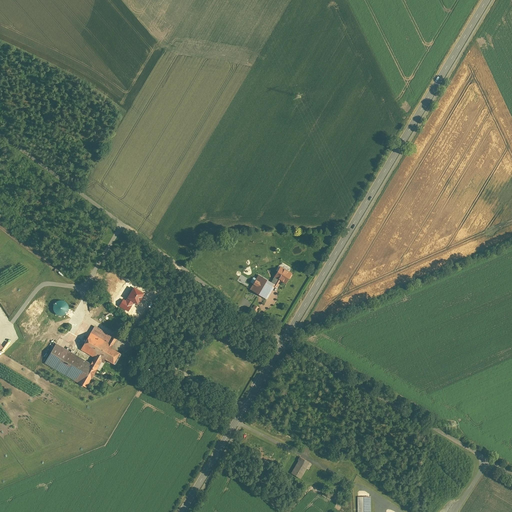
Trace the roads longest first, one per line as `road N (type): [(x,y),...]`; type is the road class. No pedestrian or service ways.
road 1 (secondary): [(283,341),(486,0)]
road 2 (unclassified): [(0,133),(283,341)]
road 3 (unclassified): [(511,467),(283,341)]
road 4 (secondary): [(181,511),(283,341)]
